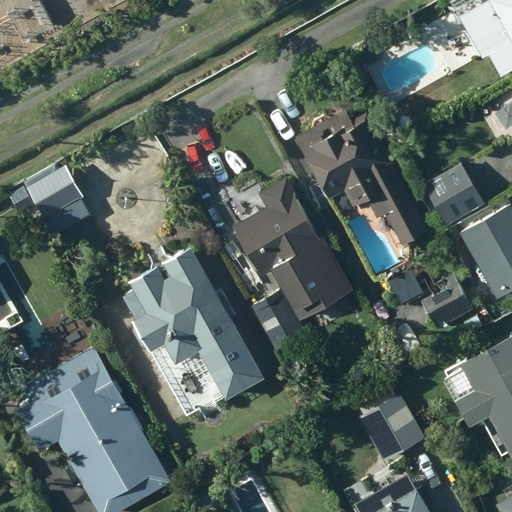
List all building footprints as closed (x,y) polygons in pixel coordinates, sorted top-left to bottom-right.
[(500,69),(511,61),(511,0),(470,0),(457,7),(481,51),(488,47),(500,69)] [(350,115),(345,103),(294,129),(327,192),(342,184),(350,180),(358,195),(375,186),(402,237),(426,224),(392,160),(393,158),(366,106),(350,115)] [(57,165),(55,160),(23,178),(26,183),(10,192),(18,205),(35,195),(54,226),(91,208),(64,161),(57,165)] [(462,160),(422,181),(444,222),(485,201),(462,160)] [(349,282),(285,170),(258,185),(265,200),(233,218),(261,266),(270,260),(300,310),(349,282)] [(511,286),(511,205),(509,201),(462,228),(499,294),(511,286)] [(213,287),(187,240),(161,253),(166,263),(159,266),(154,257),(126,271),(132,282),(120,289),(135,314),(132,315),(130,321),(140,338),(144,339),(164,329),(174,347),(198,334),(205,346),(214,342),(235,378),(258,366),(226,308),(232,305),(219,283),(213,287)] [(475,307),(458,269),(423,285),(417,272),(394,283),(403,304),(419,296),(433,327),(475,307)] [(305,327),(279,284),(249,301),(274,345),(305,327)] [(511,444),(511,323),(442,361),(469,411),(488,401),(511,444)] [(104,511),(169,475),(92,341),(22,382),(29,393),(14,401),(38,444),(55,435),(100,511),(104,511)] [(410,408),(369,431),(394,476),(435,453),(410,408)] [(436,511),(413,470),(356,501),(362,511),(436,511)] [(511,511),(511,488),(494,498),(502,511),(511,511)]
